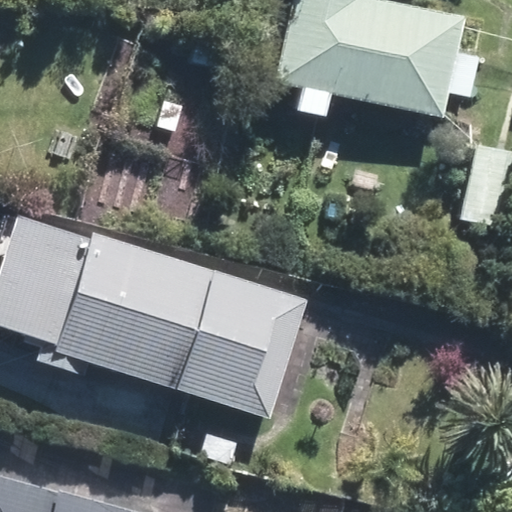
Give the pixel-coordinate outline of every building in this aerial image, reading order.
[(296,0),(280,80),(306,85),(301,107),(332,113),(336,92),(445,114),(465,19),(371,0),(296,0)] [(511,75),(511,55),(472,45),(464,74),(509,86),(511,75)] [(486,85),(460,78),(454,100),(480,107),(486,85)] [(213,96),(185,91),(180,119),(208,123),(213,96)] [(511,153),(480,145),(462,217),(511,229),(511,153)] [(88,231),(11,207),(0,239),(0,315),(275,404),(313,287),(217,256),(215,261),(91,222),(88,231)] [(155,511),(0,462),(0,511),(155,511)]
